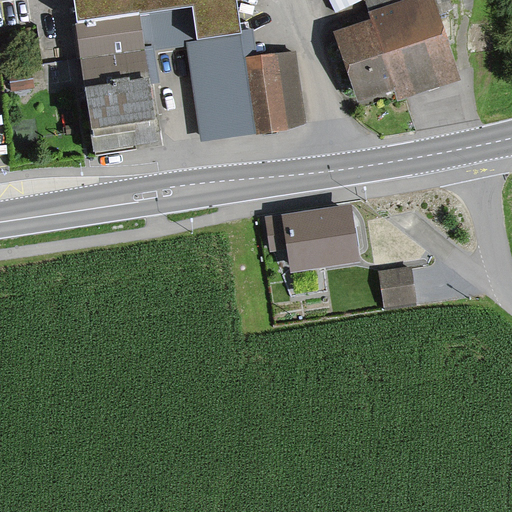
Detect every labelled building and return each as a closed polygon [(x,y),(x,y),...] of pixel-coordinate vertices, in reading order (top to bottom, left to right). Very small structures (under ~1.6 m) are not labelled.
[(232,0),(74,0),(89,97),(150,87),(141,24),(195,16),(212,135),(299,122),(289,56),(242,63),(232,0)] [(445,2),(345,37),(369,105),(469,70),(445,2)] [(159,147),(150,87),(89,97),(97,156),(159,147)] [(352,211),(266,223),(270,253),(286,251),(290,275),(360,266),(352,211)] [(412,271),(380,275),(384,308),(417,304),(412,271)]
